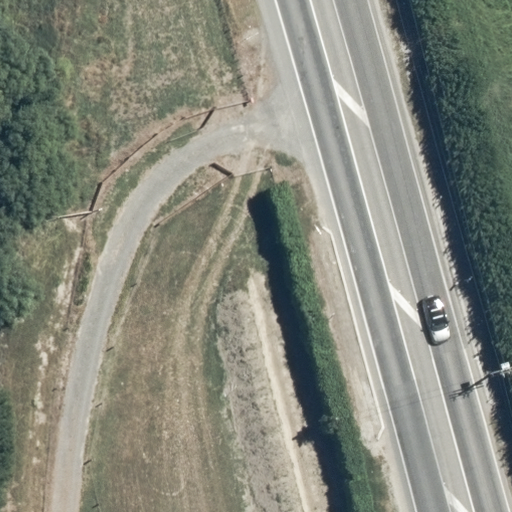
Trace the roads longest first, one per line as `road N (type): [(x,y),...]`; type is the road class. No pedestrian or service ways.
road 1 (secondary): [(318,0),(408,319)]
road 2 (secondary): [(459,511),(408,319)]
